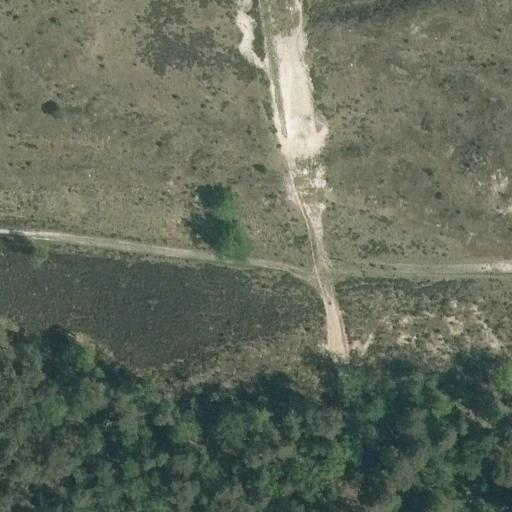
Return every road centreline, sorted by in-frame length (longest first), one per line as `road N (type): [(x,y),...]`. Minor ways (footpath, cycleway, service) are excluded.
road 1 (track): [(0,234),(326,268)]
road 2 (track): [(279,0),(326,268)]
road 3 (track): [(326,268),(379,511)]
road 4 (track): [(511,269),(326,268)]
